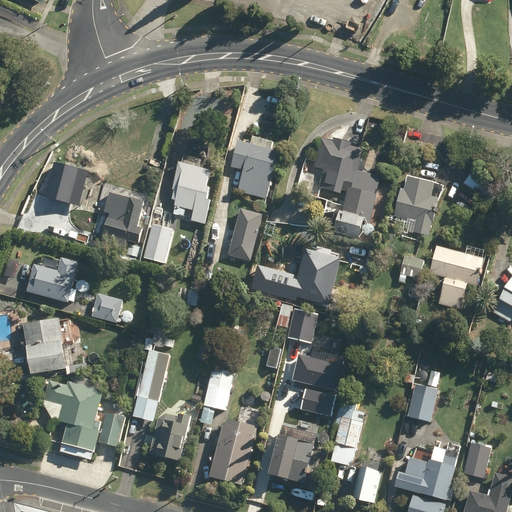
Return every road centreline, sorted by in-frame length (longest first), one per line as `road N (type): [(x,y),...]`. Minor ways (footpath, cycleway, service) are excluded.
road 1 (secondary): [(113,83),(189,58),(266,57),(511,122)]
road 2 (residential): [(147,511),(0,480)]
road 3 (secondary): [(0,176),(55,114),(113,83)]
